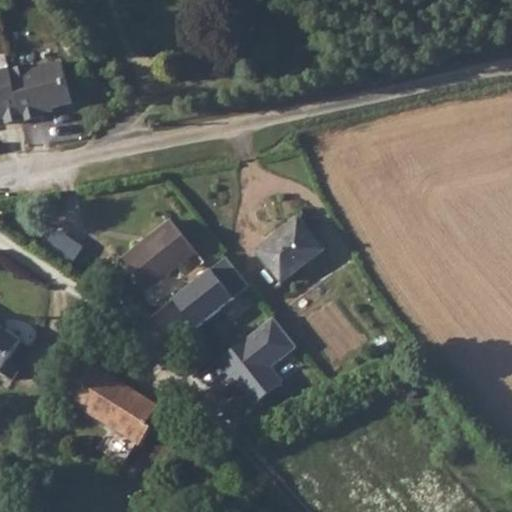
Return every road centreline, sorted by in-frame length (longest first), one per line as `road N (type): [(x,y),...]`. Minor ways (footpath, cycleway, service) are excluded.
road 1 (unclassified): [(0,174),(511,64)]
road 2 (track): [(0,235),(91,290),(177,360),(210,410),(193,445),(202,511)]
road 3 (track): [(210,410),(302,511)]
